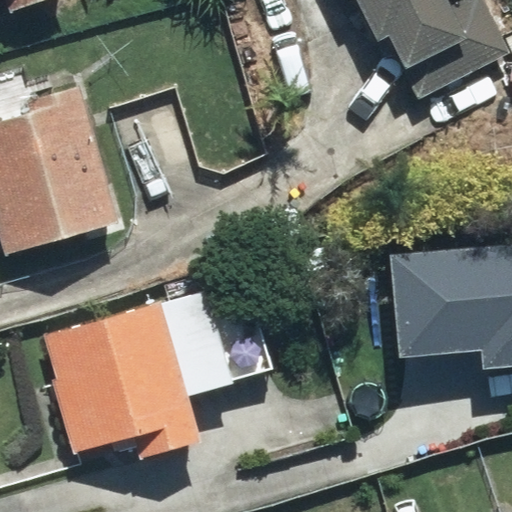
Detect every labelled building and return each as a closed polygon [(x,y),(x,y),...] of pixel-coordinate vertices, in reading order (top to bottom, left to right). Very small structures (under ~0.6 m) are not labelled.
[(0,0),(0,24),(60,5),(58,0),(0,0)] [(332,0),(335,5),(340,2),(362,48),(373,43),(391,78),(397,75),(410,101),(505,54),(483,10),(448,27),(441,12),(461,2),(459,0),(332,0)] [(0,258),(105,231),(68,91),(0,109),(0,258)] [(511,247),(377,256),(384,362),(466,356),(467,369),(511,366),(511,247)] [(248,287),(33,338),(62,457),(125,442),(129,459),(189,445),(178,400),(269,379),(248,287)]
